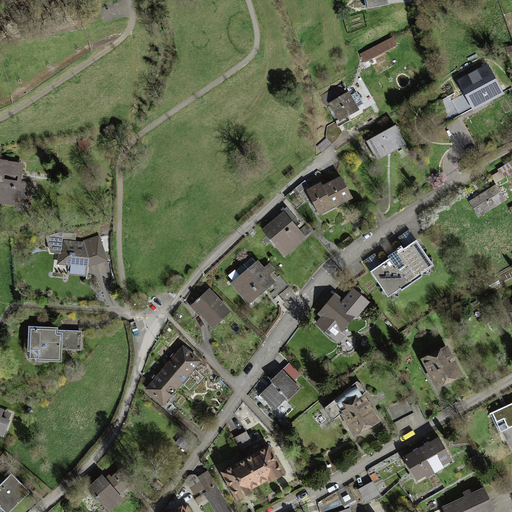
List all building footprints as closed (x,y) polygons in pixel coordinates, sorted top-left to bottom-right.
[(404,0),(369,0),(372,10),(405,1),(404,0)] [(390,32),(356,52),(365,67),(399,47),(390,32)] [(490,64),(456,83),(473,112),(506,93),(490,64)] [(351,88),(325,103),(340,127),(366,111),(351,88)] [(389,118),(358,138),(374,162),(405,141),(389,118)] [(327,139),(317,148),(324,156),(335,147),(327,139)] [(28,161),(7,158),(6,168),(0,167),(0,200),(25,203),(28,177),(51,181),(52,173),(27,170),(28,161)] [(511,161),(497,169),(506,187),(511,183),(511,161)] [(342,173),(309,195),(326,222),(360,200),(342,173)] [(496,182),(465,200),(478,223),(509,205),(496,182)] [(287,212),(263,234),(285,257),(309,235),(287,212)] [(106,229),(83,235),(81,229),(69,227),(50,232),(54,246),(63,248),(62,257),(76,259),(77,270),(91,269),(97,255),(112,251),(106,229)] [(422,241),(375,272),(393,300),(440,268),(422,241)] [(260,259),(234,285),(257,309),(284,284),(260,259)] [(214,285),(194,303),(218,331),(239,313),(214,285)] [(346,296),(322,324),(345,344),(369,316),(346,296)] [(88,329),(30,327),(29,367),(68,368),(69,352),(87,353),(88,329)] [(211,369),(187,347),(148,389),(173,411),(211,369)] [(459,348),(430,362),(446,393),(474,379),(459,348)] [(286,366),(261,396),(290,419),(314,389),(286,366)] [(373,390),(344,409),(366,442),(395,423),(373,390)] [(511,403),(491,415),(503,437),(511,431),(511,403)] [(14,416),(0,411),(0,446),(3,448),(14,416)] [(447,439),(408,460),(421,484),(461,463),(447,439)] [(276,451),(232,478),(251,510),(296,483),(276,451)] [(115,480),(110,475),(88,496),(102,511),(123,511),(137,499),(129,492),(140,482),(127,469),(115,480)] [(17,511),(35,493),(13,472),(0,485),(0,511),(17,511)] [(485,487),(446,507),(448,511),(497,511),(498,511),(485,487)]
